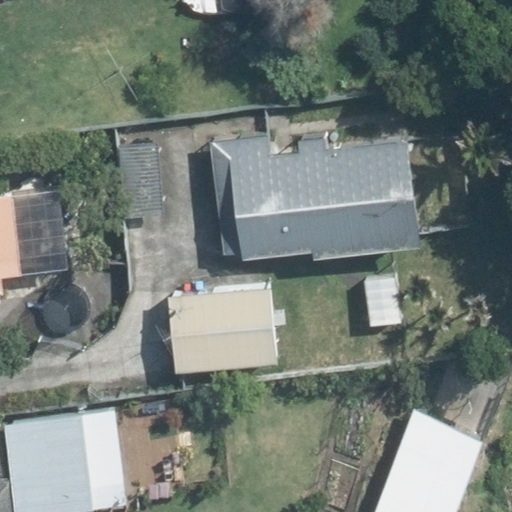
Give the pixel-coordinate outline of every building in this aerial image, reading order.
[(281,0),(212,0),(215,53),(283,50),(281,0)] [(276,128),(220,132),(227,247),(435,234),(428,127),(277,137),(276,128)] [(0,307),(5,307),(1,269),(78,260),(67,166),(0,173),(0,307)] [(283,280),(173,288),(178,366),(288,358),(283,280)] [(0,511),(29,511),(24,466),(0,468),(0,511)]
